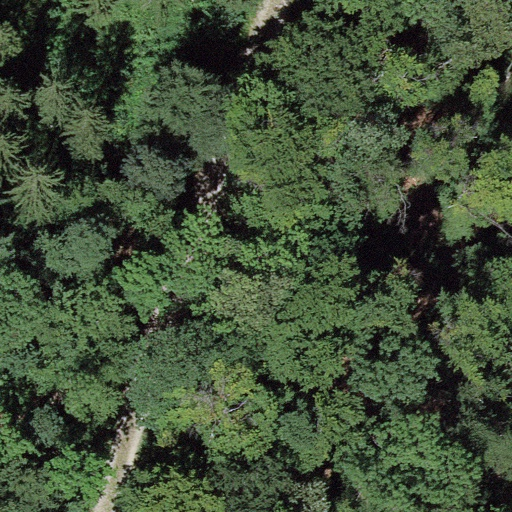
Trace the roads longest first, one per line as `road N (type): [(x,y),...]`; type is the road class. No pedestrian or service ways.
road 1 (track): [(113,511),(252,0)]
road 2 (track): [(236,53),(0,319)]
